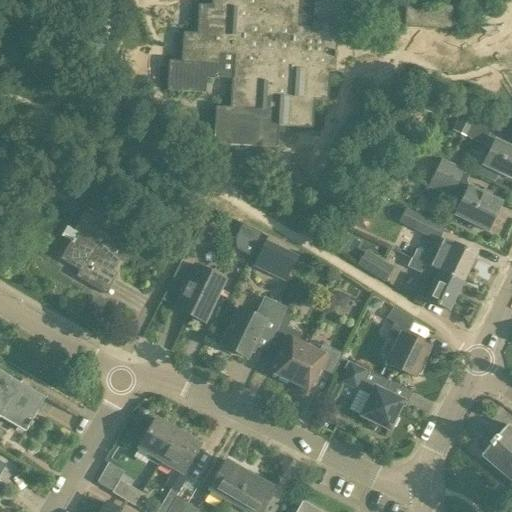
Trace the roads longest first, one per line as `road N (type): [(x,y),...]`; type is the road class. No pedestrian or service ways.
road 1 (residential): [(478,351),(188,173)]
road 2 (residential): [(123,379),(164,375),(389,482),(424,486)]
road 3 (residential): [(47,511),(123,379)]
road 4 (residential): [(0,306),(123,379)]
road 5 (tertiary): [(424,486),(437,433),(472,363)]
